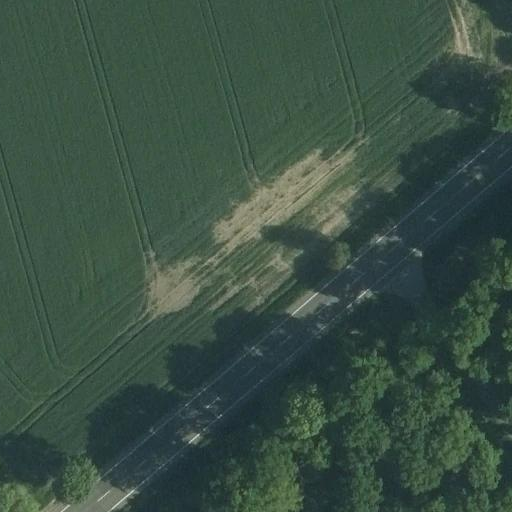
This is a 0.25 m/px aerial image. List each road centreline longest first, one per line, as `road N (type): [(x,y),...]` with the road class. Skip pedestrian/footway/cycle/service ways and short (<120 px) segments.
road 1 (secondary): [(384,254),(84,511)]
road 2 (unclassified): [(384,254),(511,435)]
road 3 (secondary): [(511,146),(384,254)]
